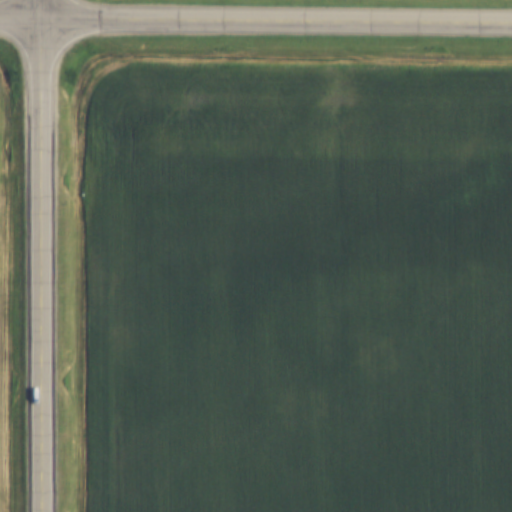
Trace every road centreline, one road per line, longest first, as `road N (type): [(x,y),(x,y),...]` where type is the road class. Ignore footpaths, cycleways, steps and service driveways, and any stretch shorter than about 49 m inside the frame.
road 1 (tertiary): [(49,511),(48,20)]
road 2 (secondary): [(511,23),(48,20)]
